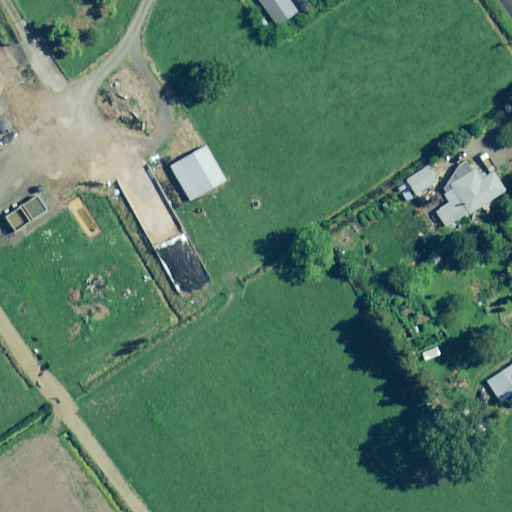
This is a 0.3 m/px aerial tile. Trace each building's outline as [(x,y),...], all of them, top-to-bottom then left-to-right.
[(290,0),(258,0),(274,26),(297,12),(290,0)] [(129,71),(101,90),(128,128),(156,109),(129,71)] [(48,106),(38,93),(28,99),(38,113),(48,106)] [(227,180),(206,145),(170,166),(190,201),(227,180)] [(435,210),(445,228),(506,192),(487,161),(449,184),(452,188),(443,194),(448,202),(435,210)] [(427,164),(404,179),(421,206),(444,190),(427,164)] [(269,260),(261,246),(237,260),(245,274),(269,260)] [(511,314),(511,300),(511,301),(502,310),(509,317),(511,314)] [(511,362),(507,366),(500,370),(511,387),(511,362)]
